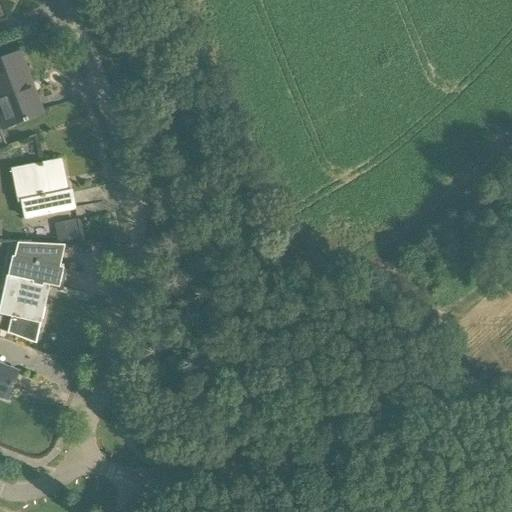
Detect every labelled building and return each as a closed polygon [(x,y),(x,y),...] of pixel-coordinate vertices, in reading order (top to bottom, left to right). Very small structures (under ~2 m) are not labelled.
[(20,54),(0,61),(0,110),(7,129),(44,115),(20,54)] [(62,162),(18,171),(27,220),(75,211),(72,192),(68,193),(62,162)] [(75,220),(54,224),(58,243),(79,239),(75,220)] [(43,335),(54,287),(59,288),(64,269),(16,257),(3,313),(13,315),(12,318),(18,320),(16,329),(43,335)] [(0,398),(8,401),(19,373),(0,365),(0,398)]
